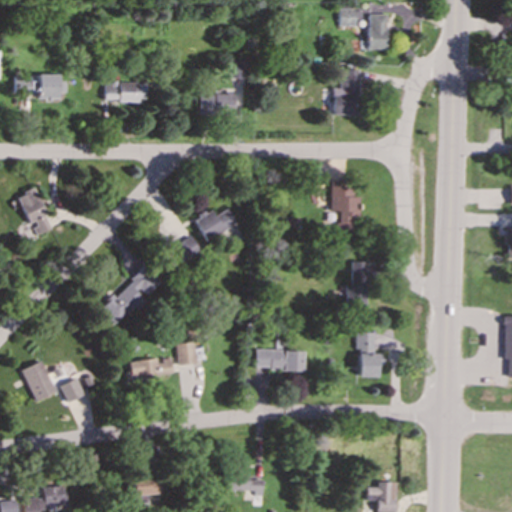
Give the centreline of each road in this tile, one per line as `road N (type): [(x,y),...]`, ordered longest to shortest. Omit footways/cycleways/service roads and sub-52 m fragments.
road 1 (residential): [(441,422),(289,412),(0,451)]
road 2 (residential): [(402,151),(0,153)]
road 3 (residential): [(457,44),(440,48),(419,83),(402,151),(403,231),(415,282),(446,290)]
road 4 (tertiary): [(458,0),(446,290)]
road 5 (residential): [(168,154),(151,185),(0,339)]
road 6 (tertiary): [(446,290),(437,511)]
